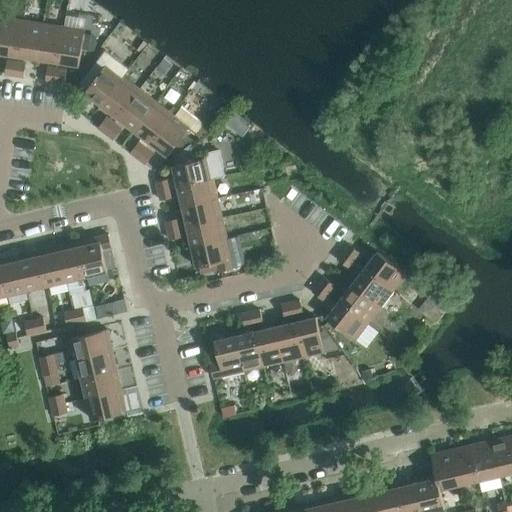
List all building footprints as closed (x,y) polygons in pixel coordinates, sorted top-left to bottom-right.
[(0,54),(18,57),(23,23),(2,19),(0,32),(0,54)] [(23,23),(18,57),(38,61),(43,26),(23,23)] [(58,64),(64,29),(43,26),(38,61),(58,64)] [(64,29),(58,64),(79,67),(85,32),(64,29)] [(84,33),(82,49),(94,51),(96,35),(84,33)] [(90,70),(79,85),(87,91),(84,94),(101,107),(123,78),(130,68),(105,50),(98,59),(90,70)] [(14,75),(17,62),(7,60),(5,74),(14,75)] [(17,62),(14,75),(24,77),(26,63),(17,62)] [(56,82),(58,68),(47,66),(45,80),(56,82)] [(58,68),(56,82),(64,83),(66,69),(58,68)] [(123,78),(101,107),(118,119),(139,91),(123,78)] [(139,91),(118,119),(134,131),(156,103),(139,91)] [(134,131),(150,144),(172,115),(156,103),(134,131)] [(232,110),(223,122),(243,137),(252,125),(232,110)] [(172,115),(150,144),(167,157),(189,128),(172,115)] [(107,134),(115,123),(107,116),(98,127),(107,134)] [(115,123),(107,134),(113,139),(122,128),(115,123)] [(139,159),(147,148),(139,141),(130,152),(139,159)] [(191,144),(174,157),(176,166),(195,161),(191,144)] [(147,148),(139,159),(145,164),(154,153),(147,148)] [(176,176),(169,178),(172,189),(178,187),(213,179),(212,179),(226,175),(219,150),(204,153),(205,159),(195,161),(173,166),(176,176)] [(159,192),(172,189),(169,178),(156,181),(159,192)] [(183,207),(217,199),(213,179),(178,187),(183,207)] [(172,189),(159,192),(160,199),(174,196),(172,189)] [(217,199),(183,207),(188,227),(222,219),(217,199)] [(179,218),(165,221),(168,232),(181,228),(179,218)] [(193,248),(227,239),(222,219),(188,227),(193,248)] [(183,236),(181,228),(168,232),(170,239),(183,236)] [(79,242),(87,277),(107,272),(102,251),(112,249),(109,235),(79,242)] [(227,239),(193,248),(197,268),(218,263),(220,272),(234,268),(227,239)] [(59,247),(67,282),(87,277),(79,242),(59,247)] [(351,259),(353,261),(360,252),(349,244),(342,252),(351,259)] [(39,252),(47,287),(67,282),(59,247),(39,252)] [(112,249),(102,251),(107,269),(116,267),(112,249)] [(19,257),(27,291),(47,287),(39,252),(19,257)] [(353,261),(351,259),(342,252),(337,259),(348,267),(353,261)] [(364,269),(392,291),(405,274),(377,252),(364,269)] [(27,291),(19,257),(0,261),(0,263),(7,296),(27,291)] [(352,285),(380,307),(392,291),(364,269),(352,285)] [(324,276),(317,284),(328,293),(335,285),(324,276)] [(323,300),(328,293),(317,284),(312,291),(323,300)] [(339,301),(351,310),(368,323),(380,307),(352,285),(339,301)] [(420,307),(438,321),(448,308),(430,294),(420,307)] [(124,299),(115,301),(118,313),(120,313),(127,311),(124,299)] [(291,302),(294,315),(303,313),(300,300),(291,302)] [(368,323),(351,310),(339,301),(326,318),(355,340),(368,323)] [(291,302),(282,304),(284,317),(294,315),(291,302)] [(105,304),(95,306),(98,318),(108,316),(105,304)] [(83,307),(86,321),(96,318),(93,305),(83,307)] [(76,323),(86,321),(83,307),(73,310),(76,323)] [(251,311),(254,324),(263,322),(260,309),(251,311)] [(67,325),(76,323),(73,310),(64,312),(67,325)] [(251,311),(242,313),(245,326),(254,324),(251,311)] [(44,317),(33,319),(36,333),(47,330),(44,317)] [(295,323),(304,357),(324,352),(316,318),(295,323)] [(25,321),(28,335),(36,333),(33,319),(25,321)] [(304,357),(295,323),(275,327),(284,362),(304,357)] [(256,332),(264,367),(284,362),(275,327),(256,332)] [(78,359),(113,351),(108,330),(73,338),(78,359)] [(10,347),(19,345),(16,331),(7,333),(10,347)] [(264,367),(256,332),(236,337),(244,371),(264,367)] [(244,371),(236,337),(215,342),(220,363),(210,365),(214,379),(244,371)] [(113,351),(78,359),(82,379),(117,371),(113,351)] [(54,353),(40,357),(42,367),(56,364),(54,353)] [(42,367),(44,375),(58,372),(58,370),(60,369),(59,363),(56,364),(42,367)] [(371,369),(362,372),(362,373),(364,381),(373,379),(371,371),(371,369)] [(117,371),(82,379),(87,398),(122,390),(117,371)] [(122,390),(87,398),(92,419),(126,411),(122,390)] [(52,407),(66,403),(63,393),(50,396),(52,407)] [(66,403),(52,407),(54,415),(68,412),(66,403)] [(511,436),(491,441),(499,476),(511,472),(511,436)] [(499,476),(491,441),(471,446),(479,481),(499,476)] [(479,481),(471,446),(451,450),(459,485),(479,481)] [(439,490),(440,490),(459,485),(451,450),(431,455),(435,473),(439,490)] [(415,478),(422,511),(427,511),(444,508),(440,490),(439,490),(435,473),(415,478)] [(395,483),(401,511),(422,511),(415,478),(395,483)] [(401,511),(395,483),(375,487),(380,511),(401,511)] [(355,492),(359,511),(380,511),(375,487),(355,492)] [(335,497),(338,511),(359,511),(355,492),(335,497)] [(316,501),(318,511),(338,511),(335,497),(316,501)] [(296,506),(297,511),(318,511),(316,501),(296,506)] [(498,511),(507,511),(505,502),(497,504),(498,511)]
